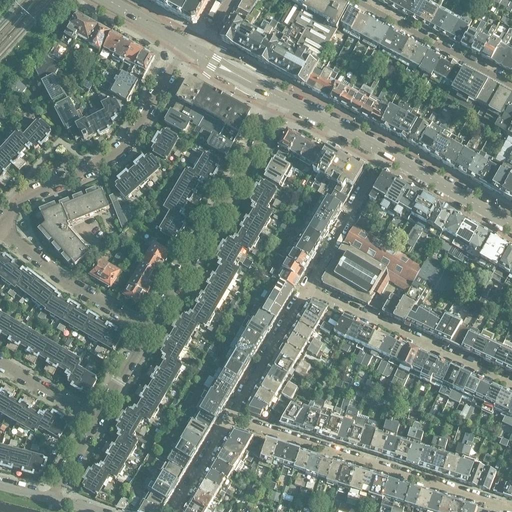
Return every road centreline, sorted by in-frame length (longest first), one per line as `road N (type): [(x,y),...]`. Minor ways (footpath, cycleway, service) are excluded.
road 1 (residential): [(232,417),(511,510)]
road 2 (residential): [(282,99),(150,338)]
road 3 (residential): [(0,225),(40,190),(112,160),(188,48)]
road 4 (residential): [(511,384),(309,289)]
road 5 (unclassified): [(150,338),(0,226)]
road 6 (residential): [(511,86),(356,0)]
road 7 (residential): [(384,152),(309,289)]
road 8 (residential): [(309,289),(232,417)]
road 9 (secondary): [(511,226),(384,152)]
